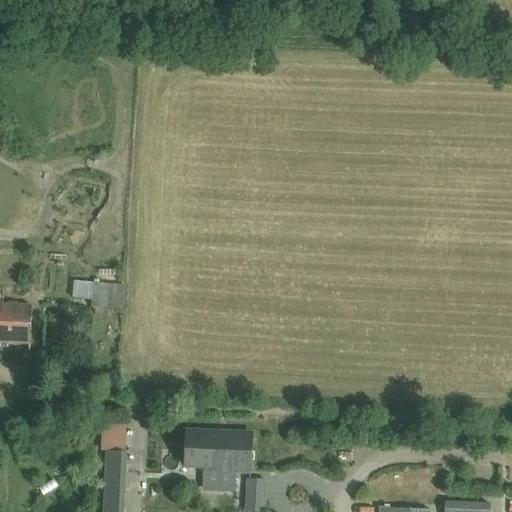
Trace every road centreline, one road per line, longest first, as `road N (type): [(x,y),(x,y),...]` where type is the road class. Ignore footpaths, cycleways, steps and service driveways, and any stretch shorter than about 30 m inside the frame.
road 1 (track): [(511,460),(354,449),(341,442),(337,424),(291,414),(0,399)]
road 2 (track): [(511,43),(0,19)]
road 3 (track): [(0,235),(22,240),(39,226),(50,168),(121,164),(120,85)]
